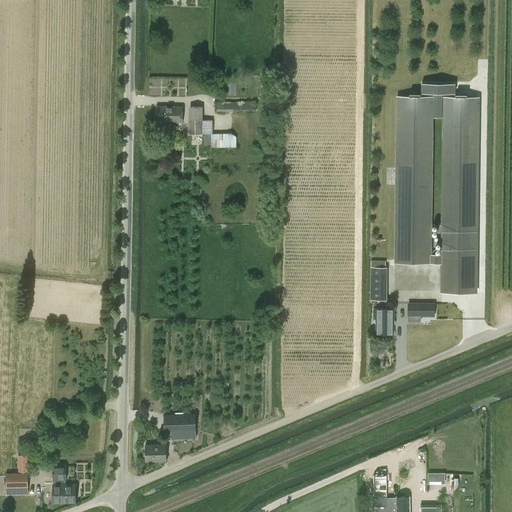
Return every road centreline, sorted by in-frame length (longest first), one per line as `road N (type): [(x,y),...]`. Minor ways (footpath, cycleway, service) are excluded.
road 1 (unclassified): [(121,490),(123,0)]
road 2 (unclassified): [(121,490),(511,325)]
